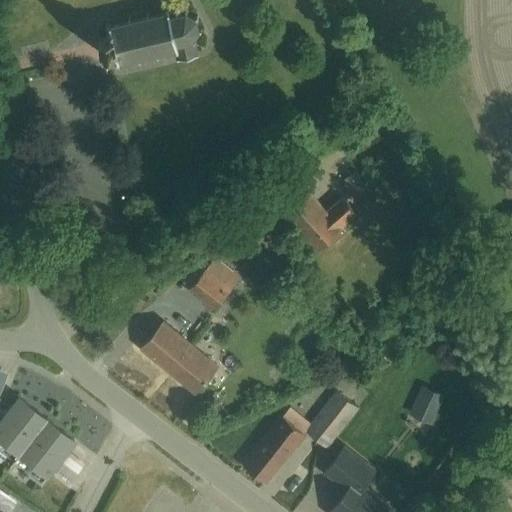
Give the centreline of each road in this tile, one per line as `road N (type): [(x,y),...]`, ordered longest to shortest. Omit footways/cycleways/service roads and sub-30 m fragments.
road 1 (residential): [(47,342),(0,73)]
road 2 (residential): [(265,511),(135,407)]
